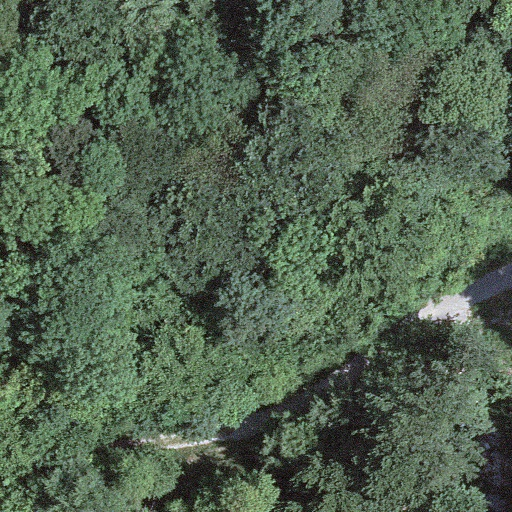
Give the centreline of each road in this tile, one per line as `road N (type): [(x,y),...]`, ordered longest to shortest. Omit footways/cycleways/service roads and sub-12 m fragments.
road 1 (track): [(0,474),(248,433),(412,320),(511,282)]
road 2 (track): [(248,433),(182,497),(117,511)]
